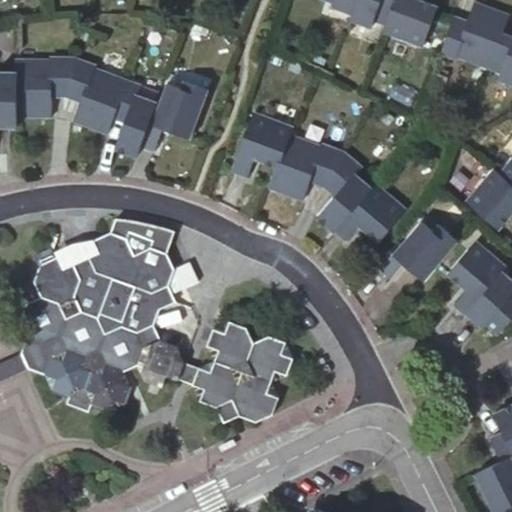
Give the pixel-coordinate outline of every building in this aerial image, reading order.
[(420,37),(432,0),(332,0),(332,1),(352,9),(350,14),(371,23),(372,16),(388,22),(387,25),(420,37)] [(511,35),(501,32),(507,16),(479,6),(472,22),(456,15),(441,55),(459,62),(460,58),(502,73),(499,80),(511,85),(511,35)] [(189,138),(208,93),(187,85),(184,91),(171,86),(159,114),(152,112),(155,104),(137,97),(141,87),(94,69),(96,65),(76,58),(52,57),(52,61),(19,60),(18,72),(0,72),(0,122),(17,123),(17,113),(51,114),(52,97),(68,97),(81,103),(75,121),(106,133),(111,120),(125,125),(117,147),(135,155),(139,146),(158,153),(166,129),(189,138)] [(374,244),(399,215),(355,179),(361,171),(343,156),(317,146),(315,148),(288,138),(291,130),(253,116),(233,169),(247,174),(253,160),(276,168),(270,188),(303,200),(309,183),(323,190),(336,201),(320,221),(345,241),(356,230),(374,244)] [(511,164),(494,184),(490,180),(464,209),(493,235),(508,219),(511,222),(511,164)] [(420,283),(453,245),(436,232),(432,236),(422,227),(398,252),(392,248),(369,274),(383,285),(399,267),(420,283)] [(188,374),(194,357),(187,341),(165,333),(157,316),(162,302),(179,294),(173,283),(180,263),(173,249),(157,245),(158,239),(135,231),(133,237),(115,231),(101,238),(96,255),(82,262),(64,256),(48,263),(42,282),(49,297),(34,306),(29,322),(37,338),(29,366),(55,375),(63,391),(80,398),(78,404),(102,412),(105,405),(118,410),(133,403),(140,382),(133,370),(147,362),(155,377),(172,382),(176,371),(188,374)] [(494,337),(511,315),(511,288),(499,278),(501,276),(471,251),(444,283),(462,298),(452,312),(462,320),(464,319),(481,332),(484,329),(494,337)] [(298,368),(304,351),(297,335),(282,330),(266,338),(258,321),(241,316),(226,324),(220,341),(227,356),(212,363),(206,380),(214,397),(233,403),(239,415),(252,409),(269,415),(285,407),(292,389),(285,376),(298,368)] [(511,408),(511,405),(492,415),(501,432),(487,439),(498,464),(475,475),(492,511),(503,511),(511,508),(511,502),(511,501),(511,500),(511,408)]
